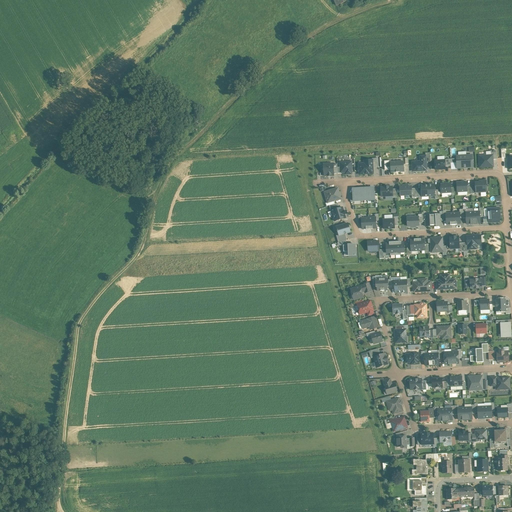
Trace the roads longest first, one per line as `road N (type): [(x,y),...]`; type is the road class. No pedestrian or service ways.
road 1 (track): [(63,511),(81,323),(118,275)]
road 2 (residential): [(507,227),(357,234),(342,182)]
road 3 (residential): [(397,373),(384,299),(511,293)]
road 4 (residential): [(342,182),(498,174)]
road 5 (residential): [(511,423),(416,427),(397,373)]
